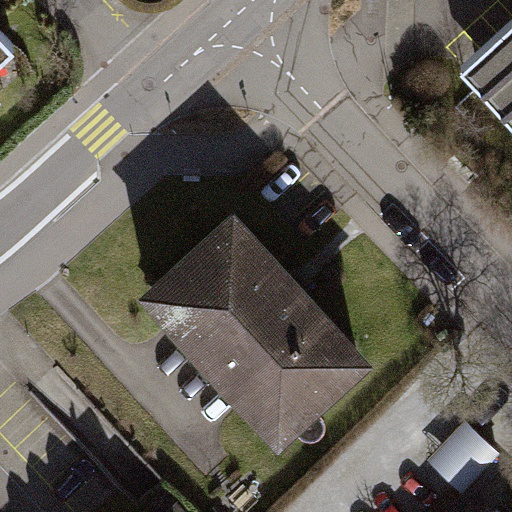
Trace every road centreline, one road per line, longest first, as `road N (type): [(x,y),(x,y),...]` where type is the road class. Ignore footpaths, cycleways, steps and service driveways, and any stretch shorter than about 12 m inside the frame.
road 1 (residential): [(238,16),(511,303)]
road 2 (residential): [(0,224),(157,90)]
road 3 (residential): [(157,90),(71,0)]
